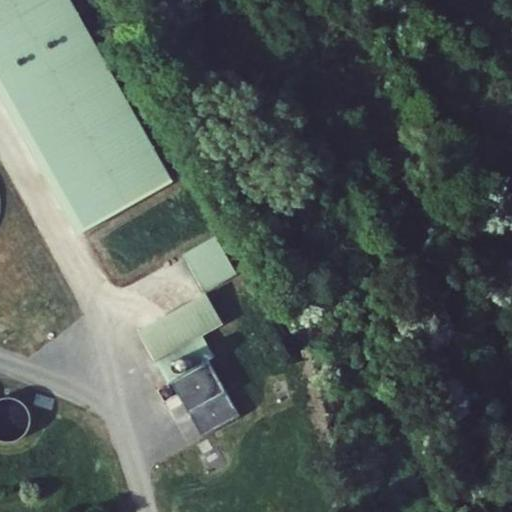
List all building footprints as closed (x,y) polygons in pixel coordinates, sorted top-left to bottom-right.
[(71,0),(0,0),(0,86),(101,283),(192,236),(71,0)] [(205,232),(172,249),(191,286),(224,270),(205,232)] [(191,286),(121,322),(138,354),(207,319),(191,286)] [(196,352),(157,371),(184,428),(224,410),(196,352)] [(3,430),(7,436),(9,438),(15,441),(22,443),(24,443),(33,441),(40,435),(45,427),(45,419),(45,415),(43,411),(37,403),(30,400),(23,399),(15,400),(7,405),(3,412),(1,421),(3,430)]
